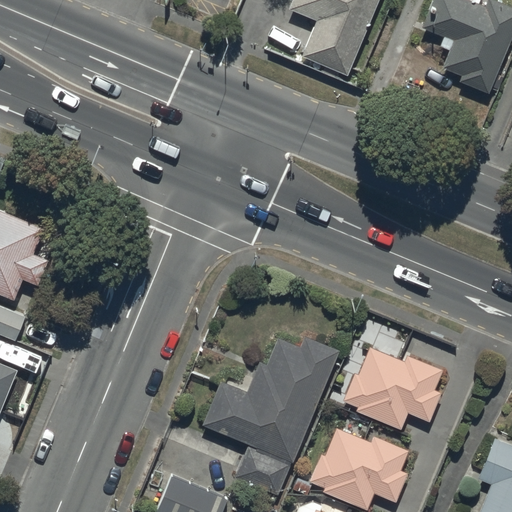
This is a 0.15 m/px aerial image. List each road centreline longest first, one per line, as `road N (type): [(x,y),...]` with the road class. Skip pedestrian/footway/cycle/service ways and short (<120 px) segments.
road 1 (residential): [(55,511),(171,235),(203,178)]
road 2 (trunk): [(511,305),(203,178)]
road 3 (trunk): [(242,112),(317,135),(511,222)]
road 4 (trunk): [(0,3),(77,46),(242,112)]
road 5 (trunk): [(203,178),(0,86)]
